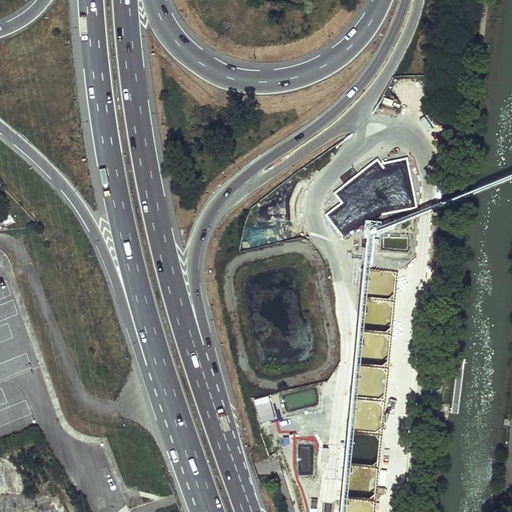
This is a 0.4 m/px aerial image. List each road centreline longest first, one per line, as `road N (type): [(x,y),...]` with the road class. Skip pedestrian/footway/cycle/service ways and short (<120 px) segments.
road 1 (motorway): [(198,369),(194,261),(209,215),(243,178),(352,98),(376,68),(407,0)]
road 2 (motorway): [(91,0),(118,204),(170,393)]
road 3 (motorway): [(198,369),(151,198),(125,0)]
road 4 (motorway): [(0,126),(81,208),(170,393)]
road 5 (motorway): [(382,0),(337,57),(263,81),(203,64),(172,36),(153,0)]
road 6 (motorway): [(247,511),(198,369)]
road 7 (motorway): [(170,393),(212,511)]
